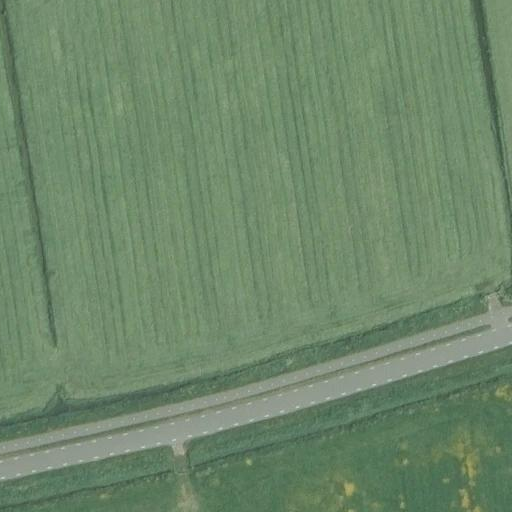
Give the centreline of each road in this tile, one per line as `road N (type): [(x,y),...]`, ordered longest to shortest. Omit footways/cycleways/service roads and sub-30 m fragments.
road 1 (tertiary): [(0,468),(252,410),(511,333)]
road 2 (track): [(471,199),(484,274),(506,335)]
